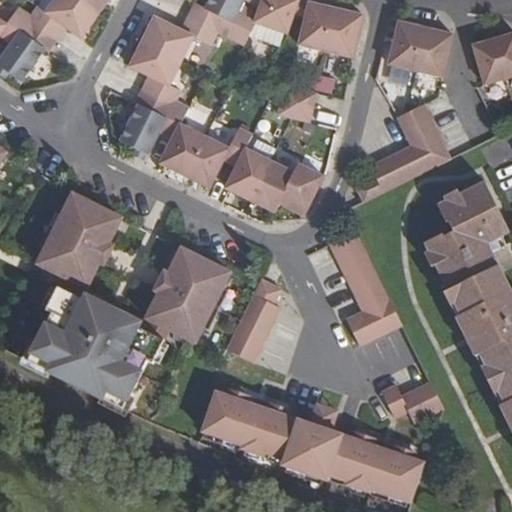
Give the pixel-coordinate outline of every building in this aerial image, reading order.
[(74,0),(55,0),(46,13),(38,8),(31,18),(30,20),(57,41),(67,27),(83,38),(98,17),(74,0)] [(74,0),(98,17),(110,0),(74,0)] [(233,24),(242,7),(245,0),(210,0),(206,10),(196,5),(189,18),(218,33),(220,34),(227,20),(233,24)] [(288,35),(299,1),(297,0),(262,0),(257,15),(242,7),(233,24),(227,20),(220,34),(244,46),(256,23),(288,35)] [(336,9),(309,3),(299,46),(326,53),(336,9)] [(0,35),(1,34),(13,43),(21,32),(21,33),(30,20),(31,18),(19,8),(6,25),(0,19),(0,35)] [(363,16),(336,9),(326,53),(353,59),(363,16)] [(155,19),(143,43),(182,62),(195,37),(211,46),(218,33),(189,18),(183,32),(155,19)] [(57,41),(30,20),(21,33),(21,32),(13,43),(0,60),(0,65),(9,72),(23,82),(46,49),(49,52),(57,41)] [(426,29),(399,22),(394,43),(389,65),(416,72),(426,29)] [(453,35),(426,29),(416,72),(443,78),(453,35)] [(511,34),(494,40),(506,80),(511,77),(511,34)] [(473,46),(485,85),(485,86),(506,80),(494,40),(473,46)] [(150,78),(144,90),(174,105),(176,102),(180,93),(169,88),(182,62),(143,43),(131,69),(150,78)] [(9,72),(0,65),(0,72),(6,77),(9,72)] [(321,73),(316,88),(335,95),(340,80),(321,73)] [(316,94),(285,87),(281,101),(313,109),(316,94)] [(174,105),(144,90),(136,106),(139,107),(122,144),(135,150),(145,156),(148,157),(159,134),(160,133),(167,119),(174,105)] [(313,109),(281,101),(281,103),(278,116),(310,123),(313,109)] [(172,141),(160,166),(185,177),(205,137),(181,125),(189,109),(176,102),(174,105),(167,119),(160,133),(159,134),(172,141)] [(398,119),(404,132),(431,119),(424,106),(398,119)] [(404,132),(411,146),(437,133),(431,119),(404,132)] [(205,137),(185,177),(210,189),(224,161),(237,167),(245,149),(253,135),(239,128),(229,149),(205,137)] [(412,147),(418,159),(444,147),(437,133),(411,146),(412,147)] [(412,147),(398,154),(412,180),(425,173),(418,159),(412,147)] [(444,147),(418,159),(425,173),(451,161),(444,147)] [(237,167),(226,189),(228,190),(251,202),(270,162),(245,149),(237,167)] [(135,150),(133,156),(143,161),(145,156),(135,150)] [(398,154),(385,161),(398,187),(412,180),(398,154)] [(385,161),(371,167),(376,178),(384,193),(398,187),(385,161)] [(294,174),(270,162),(251,202),(275,214),(280,205),(279,205),(295,174),(294,174)] [(304,218),(324,178),(298,165),(294,174),(295,174),(279,205),(280,205),(302,216),(304,218)] [(356,188),(364,203),(384,193),(376,178),(356,188)] [(444,234),(425,244),(429,252),(425,254),(431,268),(436,265),(466,327),(475,322),(483,338),(474,342),(505,405),(511,402),(511,290),(500,266),(493,269),(490,264),(494,253),(503,249),(498,240),(511,233),(485,181),(460,194),(458,191),(445,197),(447,200),(439,204),(447,223),(449,223),(454,232),(445,237),(444,234)] [(72,196),(38,266),(65,280),(83,289),(87,290),(100,265),(104,267),(113,248),(109,246),(122,220),(72,196)] [(403,326),(356,232),(330,245),(364,312),(347,321),(360,347),(403,326)] [(160,294),(147,320),(151,322),(169,331),(196,344),(231,274),(182,250),(169,275),(165,273),(156,292),(160,294)] [(494,253),(490,264),(493,269),(500,266),(494,253)] [(65,280),(59,290),(78,299),(83,289),(65,280)] [(281,290),(262,281),(254,296),(274,306),(281,290)] [(53,316),(29,364),(124,411),(148,362),(154,365),(165,342),(164,341),(146,332),(135,327),(137,322),(119,313),(116,320),(105,314),(108,308),(91,299),(89,304),(78,299),(59,290),(58,289),(47,313),(53,316)] [(274,306),(254,296),(227,351),(253,364),(280,309),(274,306)] [(108,308),(105,314),(116,320),(119,313),(108,308)] [(151,322),(146,332),(164,341),(169,331),(151,322)] [(475,322),(466,327),(474,342),(483,338),(475,322)] [(444,409),(431,383),(402,398),(396,386),(382,393),(395,419),(408,413),(414,424),(444,409)] [(425,464),(217,394),(204,433),(244,447),(243,450),(265,457),(267,454),(286,461),(285,466),(328,482),(330,476),(350,483),(349,486),(370,494),(371,490),(412,504),(413,501),(425,464)]
